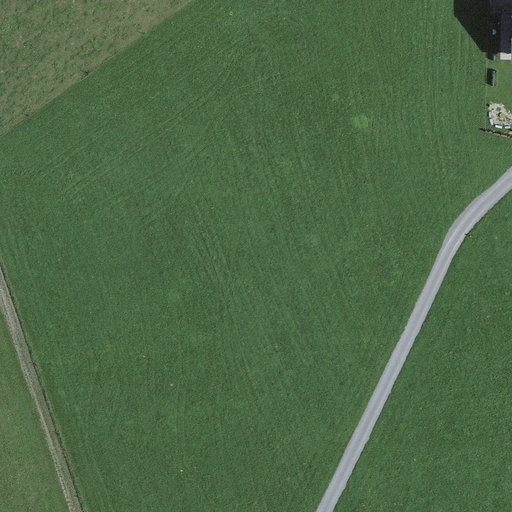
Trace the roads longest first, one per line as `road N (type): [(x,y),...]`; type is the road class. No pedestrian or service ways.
road 1 (track): [(324,511),(448,252),(466,223),(511,181)]
road 2 (track): [(0,294),(74,511)]
